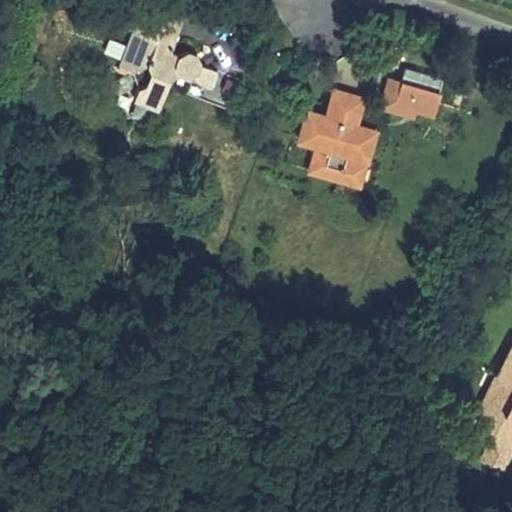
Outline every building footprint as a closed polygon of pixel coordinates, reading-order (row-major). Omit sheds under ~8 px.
[(129,29),(112,79),(117,81),(122,84),(127,91),(130,96),(128,103),(123,112),(150,125),(165,92),(170,90),(173,88),(177,90),(181,92),(184,96),(186,100),(183,108),(220,124),(231,92),(187,75),(182,63),(163,69),(157,62),(169,31),(142,21),(129,29)] [(390,71),(381,103),(434,117),(442,85),(390,71)] [(332,104),(322,130),(349,140),(359,114),(332,104)] [(322,130),(305,123),(291,159),(318,169),(310,190),(337,200),(348,170),(366,177),(376,150),(349,140),(322,130)] [(348,170),(337,200),(355,207),(366,177),(348,170)] [(511,351),(510,351),(470,432),(478,438),(470,452),(482,458),(477,466),(479,471),(484,475),(490,477),(495,477),(499,476),(511,449),(511,351)]
